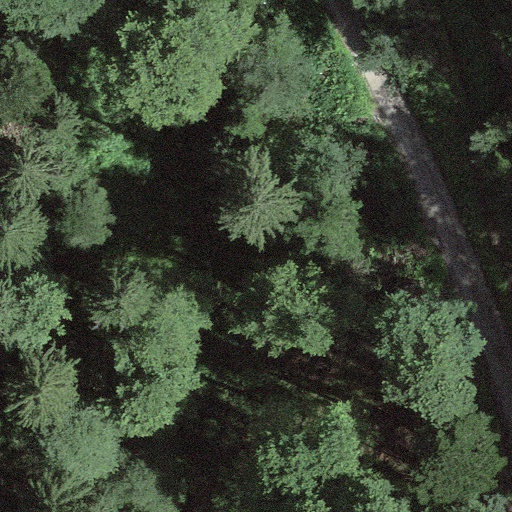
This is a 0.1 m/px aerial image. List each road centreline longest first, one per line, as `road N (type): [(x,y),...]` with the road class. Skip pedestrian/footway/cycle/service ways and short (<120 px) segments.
road 1 (track): [(511,397),(433,194),(342,0)]
road 2 (track): [(419,0),(511,261)]
